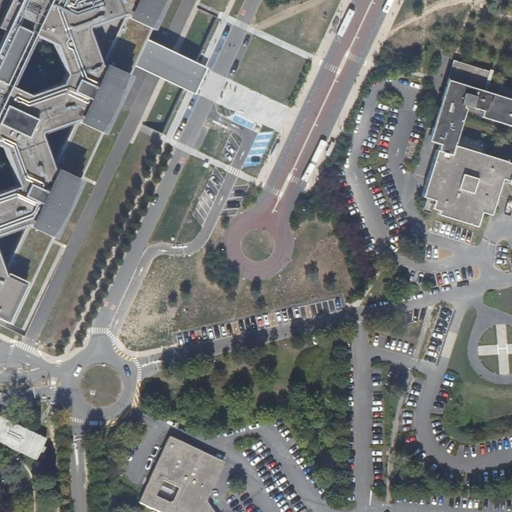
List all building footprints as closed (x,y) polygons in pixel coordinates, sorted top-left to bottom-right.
[(0,0),(0,282),(14,254),(0,246),(0,219),(4,209),(38,223),(63,171),(32,155),(57,106),(88,121),(114,69),(85,52),(96,30),(108,5),(135,16),(142,0),(0,0)] [(438,92),(444,94),(454,62),(470,67),(469,69),(471,70),(472,67),(454,61),(438,92)] [(436,215),(476,228),(480,213),(489,216),(501,179),(506,181),(506,184),(511,185),(511,89),(481,81),(483,74),(469,69),(470,67),(454,62),(444,94),(460,99),(458,103),(471,107),(505,118),(504,119),(505,119),(507,112),(511,113),(511,114),(509,123),(511,124),(511,164),(511,165),(506,163),(506,162),(452,145),(451,150),(445,148),(447,142),(450,132),(447,131),(439,128),(438,130),(439,131),(436,140),(440,141),(437,150),(435,150),(420,197),(435,202),(434,205),(431,205),(430,209),(437,211),(436,215)] [(444,94),(429,141),(438,144),(439,141),(436,140),(439,131),(438,130),(439,128),(447,131),(450,132),(447,142),(445,148),(451,150),(452,145),(464,111),(465,108),(462,107),(463,105),(458,103),(460,99),(444,94)] [(505,118),(471,107),(463,105),(462,107),(465,108),(464,111),(511,126),(511,124),(509,123),(511,114),(511,113),(507,112),(505,119),(504,119),(505,118)] [(436,315),(427,313),(411,357),(420,360),(436,315)] [(0,421),(0,446),(10,451),(36,462),(45,441),(0,421)] [(400,422),(391,421),(385,500),(393,501),(400,422)] [(168,437),(138,502),(138,506),(150,511),(211,511),(210,509),(208,503),(225,464),(224,463),(168,437)]
